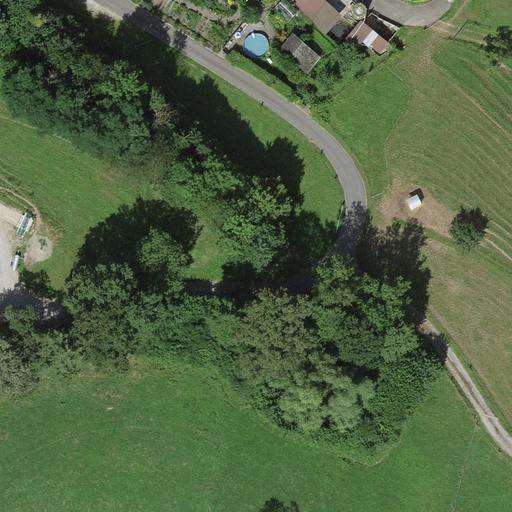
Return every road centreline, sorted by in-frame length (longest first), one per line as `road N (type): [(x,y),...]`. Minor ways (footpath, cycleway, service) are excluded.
road 1 (unclassified): [(97,0),(307,127),(347,175),(348,233),(333,266),(306,279),(106,296),(0,344)]
road 2 (track): [(333,266),(418,326),(511,452)]
road 3 (track): [(511,49),(397,14)]
